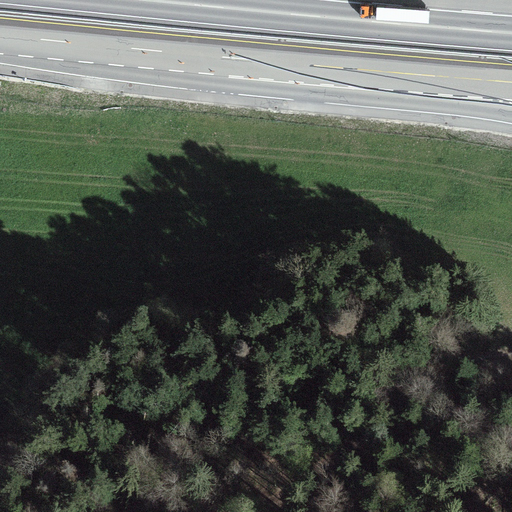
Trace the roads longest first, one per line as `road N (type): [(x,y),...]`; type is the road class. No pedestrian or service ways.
road 1 (motorway): [(511,32),(153,0)]
road 2 (motorway): [(0,35),(315,65)]
road 3 (track): [(258,511),(469,365),(511,364)]
road 4 (motorway): [(315,65),(511,113)]
road 5 (motorway): [(315,65),(511,81)]
